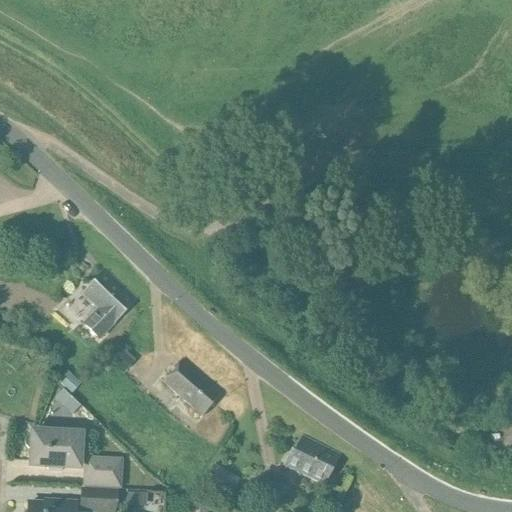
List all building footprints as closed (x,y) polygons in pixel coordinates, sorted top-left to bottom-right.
[(80,324),(98,341),(136,300),(105,270),(82,296),(95,308),(80,324)] [(181,361),(162,384),(201,417),(221,393),(181,361)] [(80,436),(80,430),(63,429),(62,435),(33,433),(32,436),(31,436),(29,437),(27,438),(26,439),(25,440),(25,442),(24,443),(25,445),(25,446),(25,447),(26,448),(27,449),(29,450),(30,450),(32,451),(31,466),(79,469),(81,436),(80,436)] [(284,465),(325,486),(339,458),(301,439),(294,453),(291,451),(284,465)] [(83,489),(117,491),(117,490),(121,491),(123,459),(85,458),(83,489)] [(78,511),(115,511),(116,505),(124,505),(124,493),(117,493),(117,491),(83,489),(80,488),(78,511)] [(74,511),(75,505),(55,503),(55,506),(28,504),(27,511),(74,511)]
